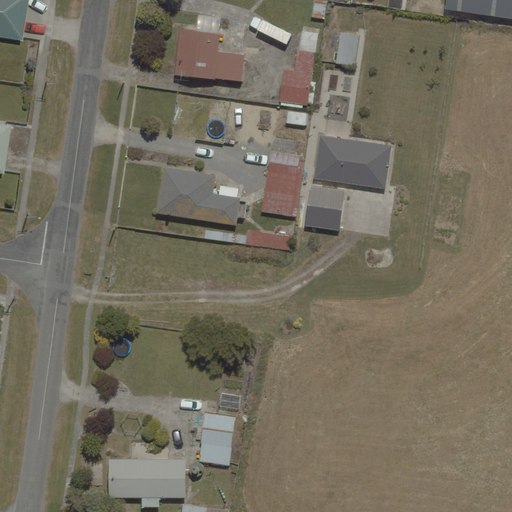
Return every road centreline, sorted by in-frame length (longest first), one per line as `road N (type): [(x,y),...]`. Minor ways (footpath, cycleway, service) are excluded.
road 1 (residential): [(61,267),(99,0)]
road 2 (residential): [(28,511),(61,267)]
